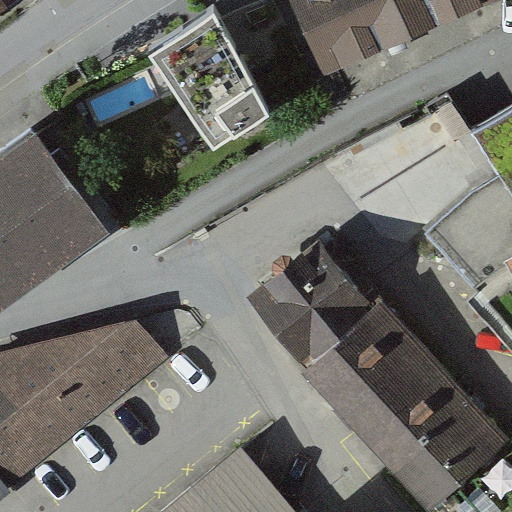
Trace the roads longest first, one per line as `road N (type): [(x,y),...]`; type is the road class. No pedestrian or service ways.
road 1 (residential): [(97,281),(150,238),(511,40)]
road 2 (residential): [(97,281),(189,279),(400,511)]
